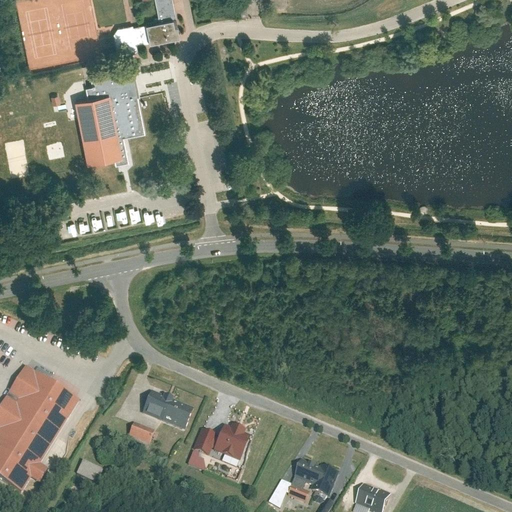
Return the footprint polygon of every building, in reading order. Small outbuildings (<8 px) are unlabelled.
[(159,10),(161,20),(119,28),(114,34),(117,49),(180,38),(174,8),(159,10)] [(88,97),(75,100),(87,164),(123,157),(119,138),(146,133),(136,87),(138,87),(136,74),(118,78),(116,72),(90,78),(92,85),(86,86),(88,97)] [(51,96),(52,104),(60,103),(58,94),(51,96)] [(80,404),(25,370),(0,409),(0,478),(24,493),(32,482),(38,485),(48,472),(40,465),(80,404)] [(72,386),(69,393),(77,396),(80,389),(72,386)] [(197,411),(154,393),(144,416),(187,434),(197,411)] [(155,433),(134,425),(129,438),(149,447),(155,433)] [(217,439),(202,432),(194,452),(207,459),(217,439)] [(223,434),(215,454),(240,464),(248,445),(239,441),(241,436),(233,432),(230,437),(223,434)] [(82,464),(76,478),(96,488),(102,473),(82,464)] [(303,464),(290,498),(308,505),(312,494),(322,498),(331,475),(303,464)] [(385,511),(390,499),(363,488),(356,507),(367,511),(385,511)] [(326,500),(320,511),(330,511),(334,504),(326,500)]
